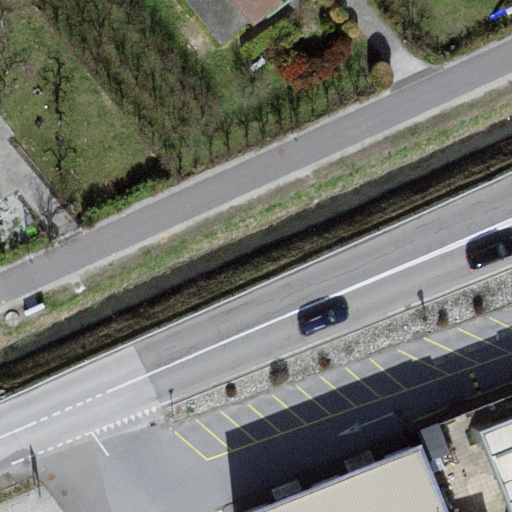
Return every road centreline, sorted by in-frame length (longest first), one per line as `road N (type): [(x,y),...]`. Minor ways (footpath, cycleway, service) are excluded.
road 1 (residential): [(0,289),(511,55)]
road 2 (secondary): [(0,446),(511,221)]
